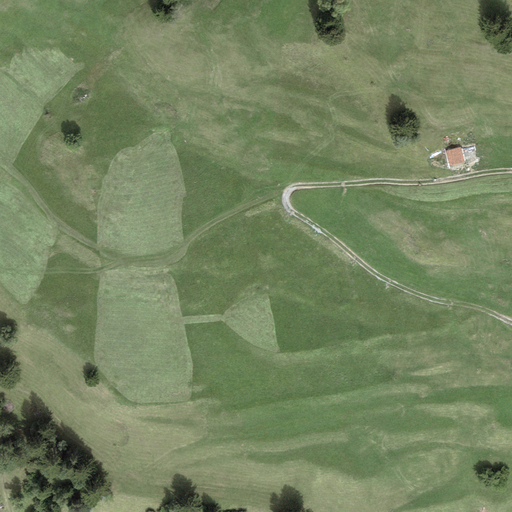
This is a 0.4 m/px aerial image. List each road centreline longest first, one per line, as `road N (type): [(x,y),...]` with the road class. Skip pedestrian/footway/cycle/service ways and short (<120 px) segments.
road 1 (track): [(0,269),(102,281),(290,188)]
road 2 (track): [(511,321),(418,297),(373,274),(284,206),(290,188)]
road 3 (track): [(511,171),(290,188)]
